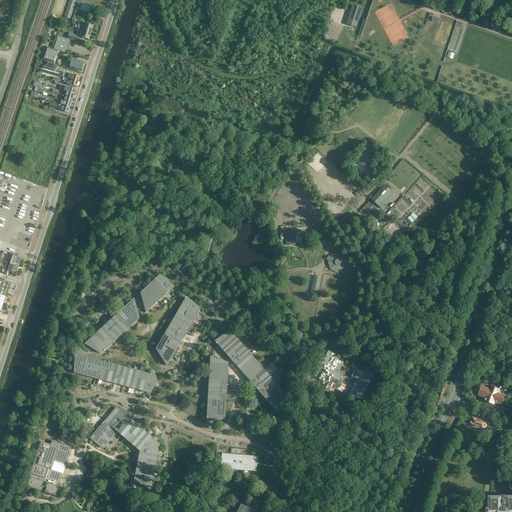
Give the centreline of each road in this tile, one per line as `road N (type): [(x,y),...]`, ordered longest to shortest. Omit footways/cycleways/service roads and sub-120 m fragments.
road 1 (tertiary): [(0,369),(116,0)]
road 2 (primary): [(449,401),(511,242)]
